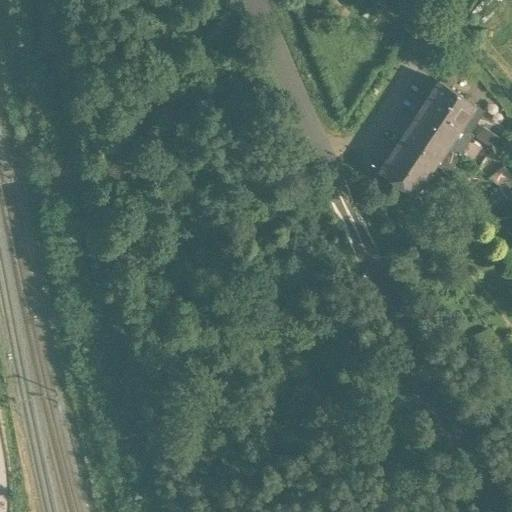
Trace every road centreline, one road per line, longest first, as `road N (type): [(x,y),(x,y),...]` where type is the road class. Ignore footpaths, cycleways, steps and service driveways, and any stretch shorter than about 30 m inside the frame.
road 1 (unclassified): [(451,0),(365,139),(317,147)]
road 2 (unclassified): [(317,147),(255,0)]
